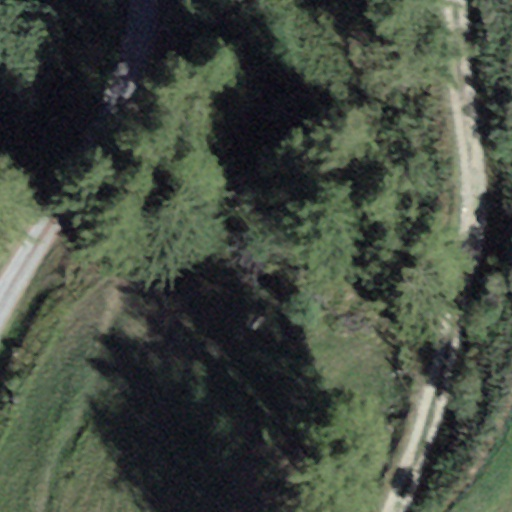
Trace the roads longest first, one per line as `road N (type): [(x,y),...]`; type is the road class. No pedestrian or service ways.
road 1 (track): [(467,0),(476,141),(472,315),(435,443),(402,511)]
road 2 (track): [(0,334),(134,42),(143,0)]
